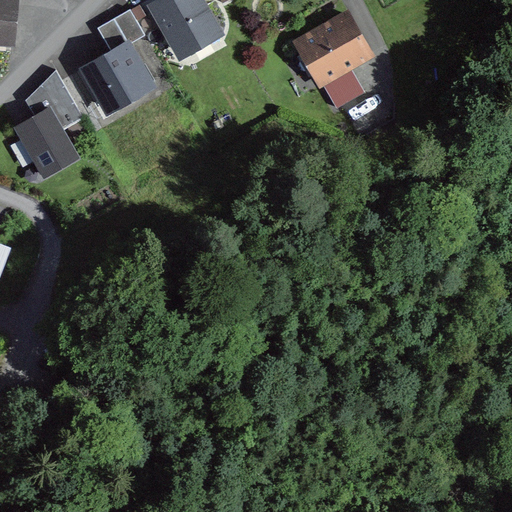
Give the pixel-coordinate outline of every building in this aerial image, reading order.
[(0,0),(0,41),(20,42),(22,0),(0,0)] [(149,0),(181,56),(227,31),(210,0),(149,0)] [(380,52),(352,4),(295,37),(336,107),(368,89),(355,66),(380,52)] [(100,25),(112,47),(82,64),(109,112),(159,84),(134,40),(148,31),(134,6),(100,25)] [(83,154),(68,127),(88,115),(60,66),(29,98),(38,112),(18,123),(48,174),(83,154)] [(81,151),(96,145),(86,120),(71,126),(81,151)] [(0,238),(0,289),(16,245),(0,238)]
